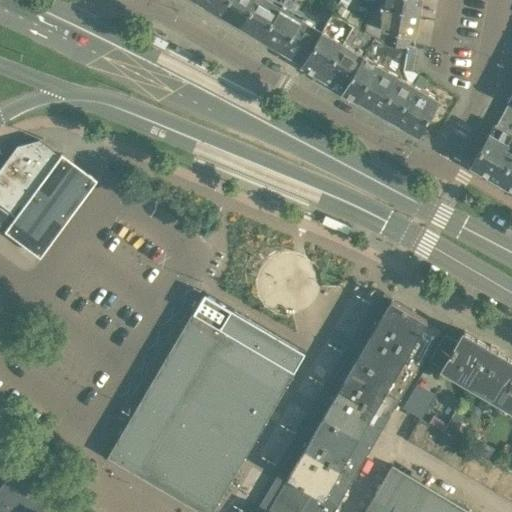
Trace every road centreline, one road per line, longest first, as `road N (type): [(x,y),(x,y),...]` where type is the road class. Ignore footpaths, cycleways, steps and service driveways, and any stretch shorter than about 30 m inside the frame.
road 1 (tertiary): [(0,117),(23,105),(100,97),(338,191),(511,287)]
road 2 (tertiary): [(511,260),(32,18)]
road 3 (residential): [(475,103),(440,167),(369,135),(141,2)]
